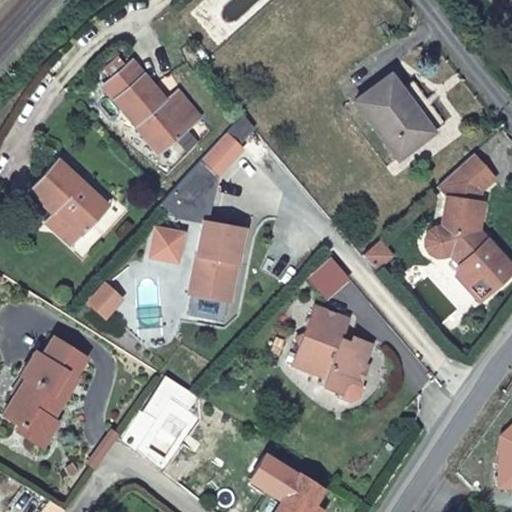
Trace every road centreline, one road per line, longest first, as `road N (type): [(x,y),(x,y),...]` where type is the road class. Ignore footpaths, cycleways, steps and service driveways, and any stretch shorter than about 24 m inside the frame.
road 1 (secondary): [(393,511),(511,343)]
road 2 (residential): [(511,118),(417,0)]
